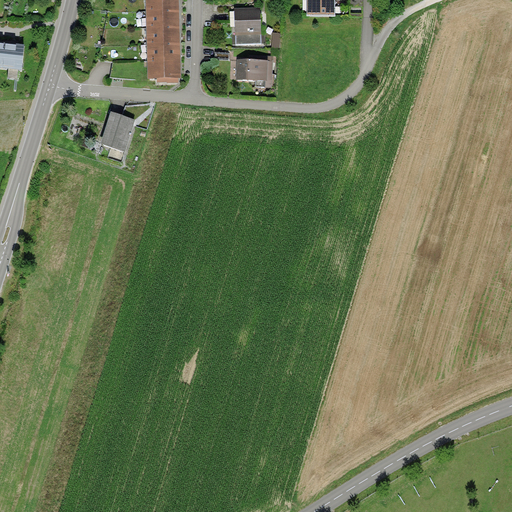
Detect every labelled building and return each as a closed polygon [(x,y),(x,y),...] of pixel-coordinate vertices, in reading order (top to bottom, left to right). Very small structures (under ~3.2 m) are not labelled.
[(147,0),(147,10),(179,10),(178,0),(147,0)] [(307,0),(307,17),(335,17),(335,0),(307,0)] [(148,28),(179,27),(179,10),(147,10),(148,28)] [(262,10),(237,10),(238,45),(263,45),(262,10)] [(148,45),(179,44),(179,27),(148,28),(148,45)] [(0,70),(21,72),(24,46),(0,43),(0,70)] [(149,62),(180,61),(179,44),(148,45),(149,62)] [(253,61),(238,60),(238,81),(257,81),(257,88),(272,88),(273,56),(253,55),(253,61)] [(149,79),(180,78),(180,61),(149,62),(149,79)] [(111,115),(102,147),(125,154),(135,122),(111,115)]
